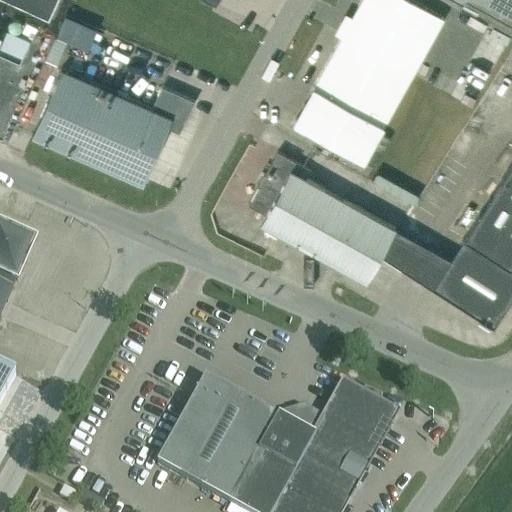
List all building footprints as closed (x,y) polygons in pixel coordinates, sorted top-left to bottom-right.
[(6,0),(49,19),(57,0),(6,0)] [(294,123),(364,162),(375,167),(391,138),(380,132),(444,18),(411,0),(362,0),(350,21),(346,19),(341,29),(345,32),(294,123)] [(511,0),(468,0),(511,24),(511,0)] [(65,41),(55,37),(45,59),(55,63),(65,41)] [(162,86),(152,108),(62,68),(33,135),(144,183),(169,125),(176,129),(180,127),(195,101),(162,86)] [(315,171),(296,161),(278,151),(249,204),(266,214),(262,223),(366,281),(396,228),(310,180),(315,171)] [(381,255),(433,288),(494,327),(511,299),(511,163),(459,247),(453,258),(396,228),(381,255)] [(0,228),(0,302),(27,241),(0,228)] [(0,404),(15,377),(0,370),(0,404)] [(326,418),(304,407),(274,416),(206,379),(157,466),(240,511),(342,511),(396,415),(344,386),(326,418)] [(76,495),(64,489),(60,497),(72,504),(76,495)]
